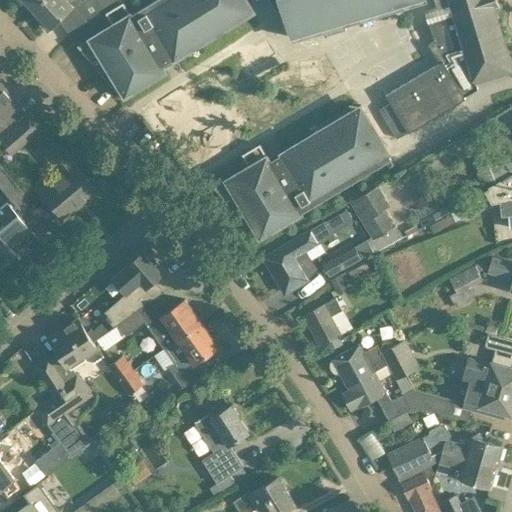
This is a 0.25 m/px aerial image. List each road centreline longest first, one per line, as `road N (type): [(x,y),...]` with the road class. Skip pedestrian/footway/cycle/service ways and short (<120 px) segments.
road 1 (residential): [(384,511),(287,362),(164,205)]
road 2 (residential): [(164,205),(0,25)]
road 3 (residential): [(0,343),(164,205)]
